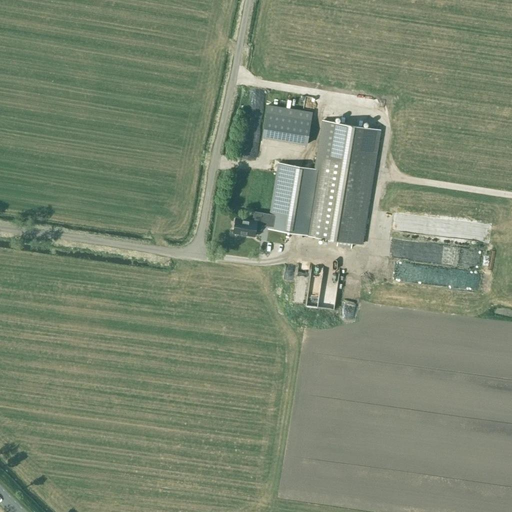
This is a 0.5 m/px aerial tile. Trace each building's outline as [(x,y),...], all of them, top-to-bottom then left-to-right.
[(302,97),(301,109),(311,110),(311,98),(302,97)] [(262,137),(307,144),(312,112),(267,104),(262,137)] [(375,166),(374,166),(380,130),(322,120),(313,169),(278,163),(270,214),(254,211),(252,220),(236,217),(233,233),(254,236),(256,224),(268,226),(268,229),(333,240),(332,245),(351,248),(352,243),(362,244),(375,166)] [(387,258),(384,279),(480,292),(483,271),(387,258)] [(321,267),(319,288),(331,289),(333,268),(321,267)]
